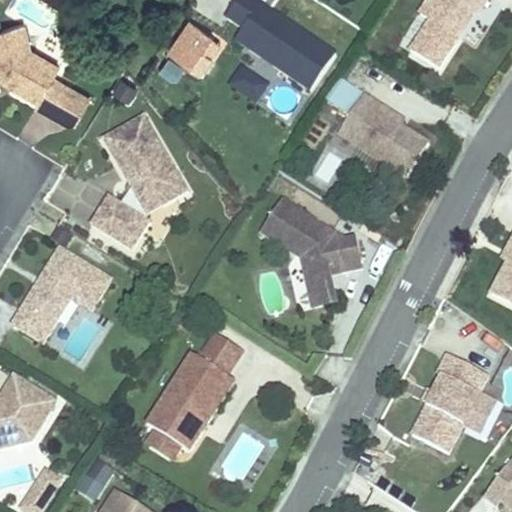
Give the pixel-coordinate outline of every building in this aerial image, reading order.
[(281,0),(240,0),(226,22),(242,34),(234,47),(313,98),(341,55),(273,12),(281,0)] [(444,0),(430,24),(440,30),(422,61),(449,77),(485,19),(496,0),(500,3),(505,6),(508,0),(444,0)] [(496,0),(485,19),(489,21),(500,3),(496,0)] [(170,52),(178,57),(200,24),(193,19),(170,52)] [(200,24),(178,57),(203,74),(225,41),(200,24)] [(40,109),(55,117),(71,89),(57,81),(63,71),(34,54),(27,29),(0,35),(0,79),(43,104),(40,109)] [(259,105),(270,83),(238,68),(228,91),(259,105)] [(373,102),(347,141),(392,170),(415,185),(437,151),(410,133),(384,116),(387,111),(373,102)] [(384,116),(410,133),(413,128),(387,111),(384,116)] [(133,256),(151,227),(148,225),(151,209),(163,213),(189,200),(147,122),(105,144),(129,189),(133,192),(122,209),(110,202),(92,231),(133,256)] [(289,206),(268,239),(309,265),(315,294),(339,290),(337,282),(334,273),(347,270),(349,279),(369,274),(362,243),(351,246),(289,206)] [(90,316),(110,287),(60,254),(11,330),(41,348),(71,303),(90,316)] [(334,273),(337,282),(349,279),(347,270),(334,273)] [(511,273),(497,301),(511,308),(511,273)] [(207,365),(199,360),(153,431),(163,438),(184,451),(195,458),(240,387),(232,382),(248,357),(223,340),(207,365)] [(433,409),(416,441),(452,460),(493,381),(452,361),(442,381),(447,383),(439,398),(433,409)] [(0,446),(7,445),(2,430),(36,421),(48,400),(8,376),(0,388),(0,446)] [(439,398),(434,395),(428,407),(433,409),(439,398)] [(2,430),(7,445),(25,439),(36,421),(2,430)] [(184,451),(163,438),(155,450),(176,464),(184,451)] [(98,460),(78,495),(96,504),(115,470),(98,460)] [(18,511),(44,511),(63,481),(43,469),(18,511)] [(511,511),(511,471),(489,503),(500,511),(503,511),(506,508),(511,511)] [(141,511),(120,496),(107,511),(141,511)]
